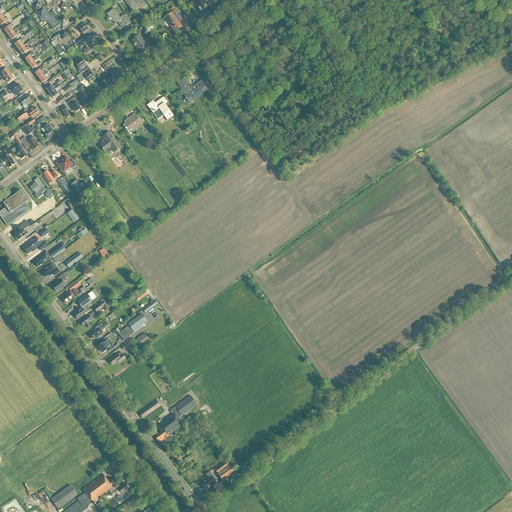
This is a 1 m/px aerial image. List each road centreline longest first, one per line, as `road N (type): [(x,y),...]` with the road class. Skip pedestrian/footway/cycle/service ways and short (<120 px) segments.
road 1 (unclassified): [(201,510),(511,280)]
road 2 (secondary): [(201,510),(0,238)]
road 3 (unclassified): [(167,511),(0,285)]
